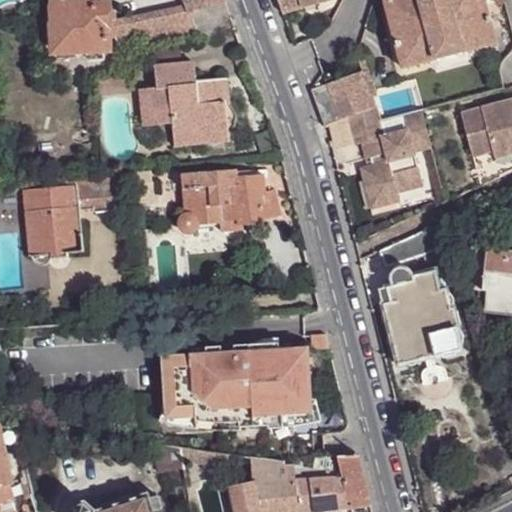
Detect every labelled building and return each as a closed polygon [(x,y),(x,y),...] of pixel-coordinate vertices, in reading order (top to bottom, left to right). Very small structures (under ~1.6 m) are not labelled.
[(58,52),(59,58),(89,56),(89,63),(104,62),(104,50),(107,50),(107,39),(106,28),(109,28),(109,24),(109,7),(88,8),(87,0),(59,0),(54,0),(53,25),(55,25),(55,53),(58,52)] [(224,0),(183,0),(187,8),(179,10),(182,23),(171,26),(174,39),(197,33),(211,38),(236,30),(227,5),(224,0)] [(278,0),(284,14),(334,1),(334,0),(278,0)] [(389,0),(385,1),(403,70),(497,44),(485,0),(389,0)] [(149,45),(174,39),(171,26),(182,23),(179,10),(143,17),(149,45)] [(143,31),(147,45),(149,45),(143,17),(141,18),(143,31)] [(141,18),(109,24),(109,28),(106,28),(107,39),(143,31),(141,18)] [(249,62),(246,53),(232,58),(235,66),(249,62)] [(362,54),(357,56),(363,72),(363,73),(368,71),(362,54)] [(141,127),(173,124),(168,80),(194,78),(192,62),(153,66),(156,89),(137,91),(141,127)] [(327,85),(312,91),(325,126),(341,120),(349,117),(375,107),(376,107),(371,94),(363,96),(356,76),(363,73),(363,72),(327,85)] [(363,73),(356,76),(363,96),(371,94),(363,73)] [(168,80),(173,124),(176,146),(205,143),(225,141),(228,141),(231,141),(230,129),(227,102),(230,102),(228,88),(228,87),(223,82),(216,80),(207,81),(208,82),(199,83),(195,84),(194,78),(168,80)] [(511,101),(462,115),(473,158),(493,152),(495,159),(511,154),(511,101)] [(375,107),(349,117),(356,145),(362,143),(368,166),(361,168),(365,184),(373,181),(378,198),(399,193),(423,186),(415,153),(432,149),(422,111),(380,122),(375,107)] [(140,207),(154,205),(153,196),(150,171),(134,172),(135,184),(138,183),(140,207)] [(183,176),(189,215),(186,216),(181,220),(181,227),(184,232),(192,235),(192,237),(244,231),(244,226),(265,223),(264,220),(281,216),(275,190),(265,193),(264,176),(229,180),(228,171),(183,176)] [(373,181),(365,184),(372,210),(401,202),(399,193),(378,198),(373,181)] [(78,186),(80,211),(94,210),(94,213),(117,210),(114,182),(78,186)] [(83,252),(80,211),(78,186),(24,191),(30,257),(31,257),(32,259),(35,264),(41,266),(47,265),(51,260),(52,255),(67,254),(83,252)] [(436,228),(380,251),(387,269),(445,250),(441,241),(436,228)] [(511,257),(488,255),(489,243),(473,242),(469,277),(474,277),(472,291),(491,293),(489,311),(511,313),(511,257)] [(441,290),(437,271),(414,277),(414,275),(413,274),(413,273),(412,271),(410,270),(409,269),(408,268),(406,268),(404,268),(402,268),(400,268),(398,269),(396,270),(395,272),(393,274),(393,276),(393,279),(392,279),(394,287),(388,288),(388,290),(383,291),(386,304),(384,304),(400,366),(436,357),(437,358),(463,351),(458,331),(461,330),(455,309),(452,310),(448,289),(441,290)] [(326,333),(311,335),(312,349),(329,348),(326,333)] [(206,348),(207,355),(279,350),(278,343),(206,348)] [(164,358),(167,409),(168,419),(225,415),(226,424),(239,423),(239,428),(240,427),(269,425),(269,421),(283,420),(283,413),(311,411),(311,399),(307,348),(279,350),(207,355),(164,358)] [(315,399),(311,399),(311,411),(283,413),(283,420),(269,421),(269,425),(269,429),(271,428),(303,424),(321,419),(315,399)] [(168,419),(167,409),(163,409),(160,423),(203,429),(223,431),(226,431),(240,430),(240,427),(239,428),(239,423),(226,424),(225,415),(168,419)] [(0,511),(0,487),(12,484),(0,433),(0,511)] [(182,449),(155,446),(159,474),(185,471),(185,463),(182,449)] [(236,456),(182,449),(185,463),(203,464),(234,469),(236,456)] [(369,506),(357,456),(337,457),(340,471),(341,471),(343,478),(349,506),(352,506),(353,507),(369,506)] [(283,463),(251,459),(256,486),(286,483),(285,466),(283,463)] [(334,511),(334,509),(349,506),(343,478),(341,471),(340,471),(319,468),(319,472),(314,471),(292,468),(295,482),(301,511),(334,511)] [(37,511),(30,482),(23,484),(30,511),(37,511)] [(301,511),(295,482),(286,483),(256,486),(261,511),(301,511)] [(261,511),(256,486),(233,490),(237,511),(261,511)] [(108,498),(110,507),(123,503),(120,494),(119,494),(113,495),(108,498)] [(100,509),(94,511),(93,511),(153,511),(148,495),(132,500),(123,503),(110,507),(100,509)] [(93,511),(94,511),(85,503),(72,507),(71,511),(93,511)]
